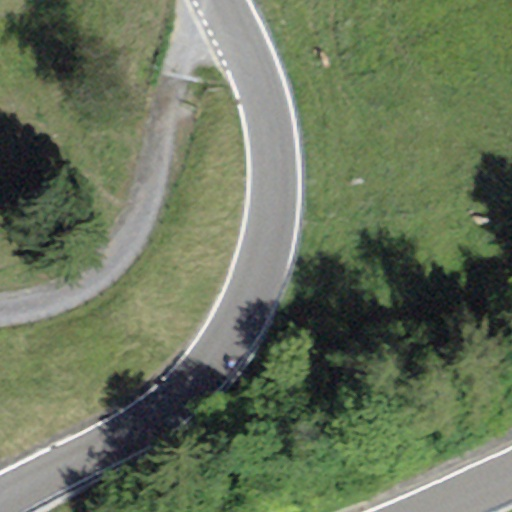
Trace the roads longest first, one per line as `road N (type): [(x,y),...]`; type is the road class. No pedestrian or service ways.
road 1 (tertiary): [(220,0),(251,66),(275,160),(278,211),(268,265),(208,370),(167,409),(110,448),(0,502)]
road 2 (track): [(209,0),(172,124),(106,284),(0,313)]
